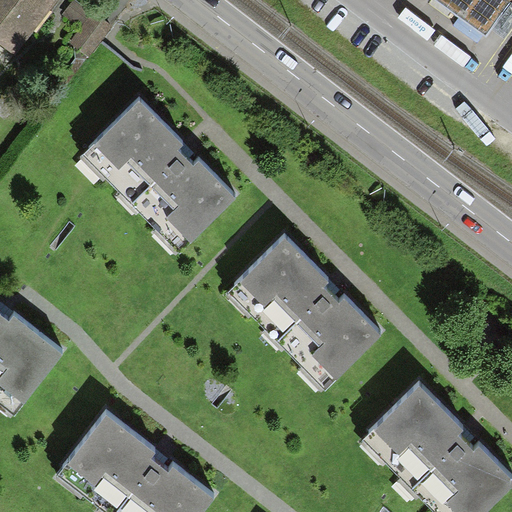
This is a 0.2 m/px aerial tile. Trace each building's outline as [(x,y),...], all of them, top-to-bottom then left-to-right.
[(0,0),(0,12),(29,34),(55,0),(0,0)] [(511,0),(440,0),(511,51),(511,0)] [(74,43),(87,52),(106,24),(92,15),(74,43)] [(177,246),(231,189),(188,149),(137,101),(83,158),(177,246)] [(327,384),(381,327),(337,285),(288,238),(234,295),(327,384)] [(0,400),(15,412),(63,348),(8,306),(0,300),(0,400)] [(436,511),(479,511),(511,477),(511,475),(467,433),(419,388),(365,445),(436,511)] [(104,511),(201,511),(215,495),(157,451),(106,412),(57,477),(104,511)]
